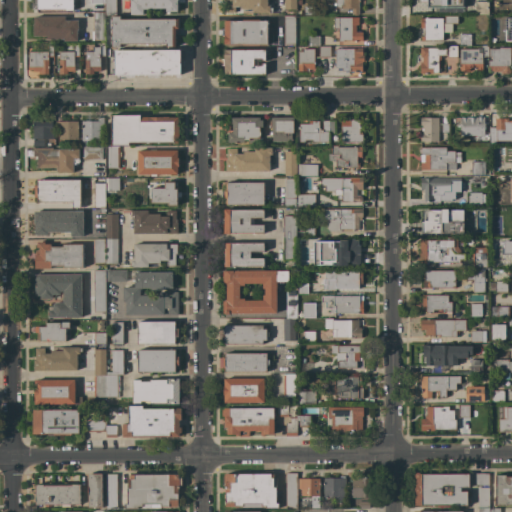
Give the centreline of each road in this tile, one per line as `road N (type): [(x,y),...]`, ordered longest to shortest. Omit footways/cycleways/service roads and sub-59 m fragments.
road 1 (residential): [(11,511),(6,0)]
road 2 (residential): [(511,452),(0,455)]
road 3 (residential): [(390,511),(391,98)]
road 4 (residential): [(200,511),(200,98)]
road 5 (residential): [(391,98),(8,99)]
road 6 (residential): [(511,96),(391,98)]
